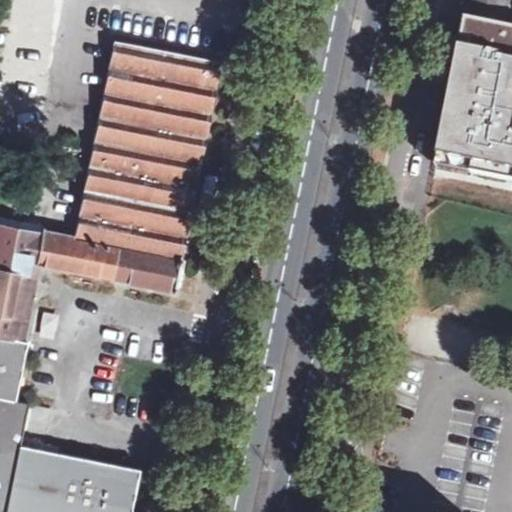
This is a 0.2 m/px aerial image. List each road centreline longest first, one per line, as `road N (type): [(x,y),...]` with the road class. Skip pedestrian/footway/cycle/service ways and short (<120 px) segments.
road 1 (primary): [(338,0),(234,511)]
road 2 (residential): [(289,0),(190,511)]
road 3 (primary): [(304,395),(390,0)]
road 4 (residential): [(355,375),(431,0)]
road 5 (residential): [(327,511),(355,375)]
